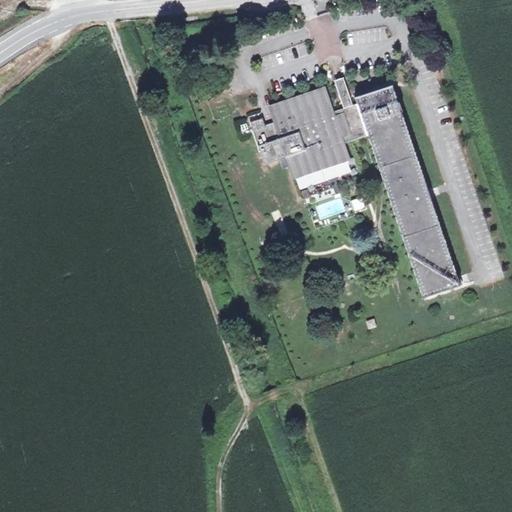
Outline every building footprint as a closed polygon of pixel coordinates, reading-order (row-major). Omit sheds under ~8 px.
[(428,8),(426,0),(418,0),(421,10),(428,8)] [(180,49),(181,52),(183,53),(186,54),(189,54),(191,52),(193,50),(194,47),(194,44),(192,42),(190,40),(187,39),(184,40),(182,41),(180,43),(179,46),(180,49)] [(335,74),(343,98),(352,95),(344,71),(335,74)] [(352,95),(343,98),(341,99),(342,103),(331,107),(324,83),(296,93),(284,97),(271,101),(275,114),(264,118),(262,110),(249,114),(264,156),(286,149),(294,170),(300,167),(346,151),(341,136),(346,135),(367,128),(422,288),(455,276),(453,269),(426,190),(424,183),(398,105),(400,104),(397,94),(395,95),(389,79),(355,90),(357,98),(354,100),(352,95)] [(355,212),(366,208),(362,196),(350,201),(355,212)] [(375,319),(366,320),(367,329),(376,328),(375,319)]
